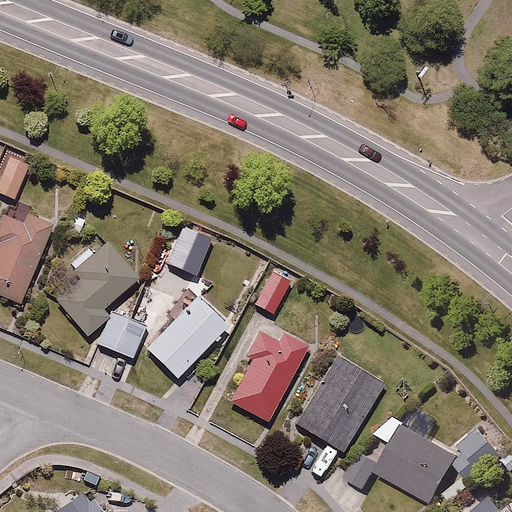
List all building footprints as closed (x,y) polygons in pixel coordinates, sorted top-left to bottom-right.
[(32,173),(36,162),(9,151),(0,174),(0,190),(15,196),(25,170),(32,173)] [(0,293),(23,302),(57,212),(24,199),(15,221),(2,217),(0,221),(0,293)] [(139,275),(111,236),(94,247),(90,242),(63,262),(73,277),(55,290),(84,330),(110,312),(102,301),(139,275)] [(263,259),(237,246),(222,275),(249,288),(263,259)] [(293,276),(273,265),(253,299),(273,311),(293,276)] [(227,337),(237,326),(196,288),(145,344),(179,376),(221,330),(227,337)] [(148,323),(112,308),(99,342),(135,356),(148,323)] [(318,347),(260,317),(238,359),(245,362),(228,396),(270,418),(303,355),(311,360),(318,347)] [(385,376),(333,346),(326,358),(331,361),(297,421),(344,448),(385,376)] [(428,438),(435,424),(411,411),(405,422),(395,417),(375,435),(392,444),(381,463),(361,452),(347,478),(366,489),(376,473),(432,505),(458,455),(428,438)] [(503,455),(480,429),(460,445),(465,453),(456,466),(472,483),(503,455)] [(511,511),(494,491),(468,511),(511,511)] [(86,505),(78,494),(58,510),(59,511),(112,511),(106,503),(99,508),(93,500),(86,505)]
